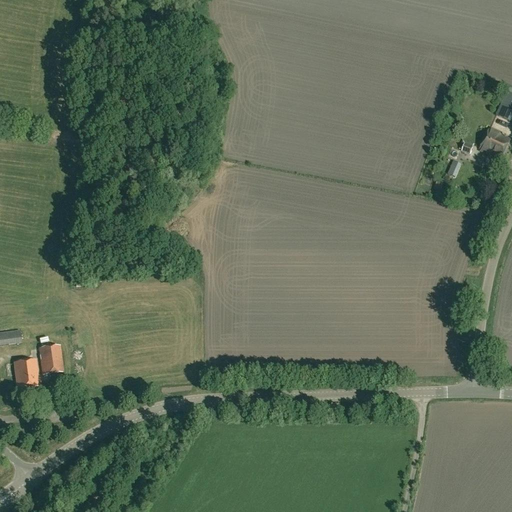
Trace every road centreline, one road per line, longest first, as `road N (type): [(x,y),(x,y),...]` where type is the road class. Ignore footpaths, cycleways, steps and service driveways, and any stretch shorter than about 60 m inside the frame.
road 1 (tertiary): [(29,479),(87,437),(173,404),(474,391)]
road 2 (unclassified): [(474,391),(490,274),(511,218)]
